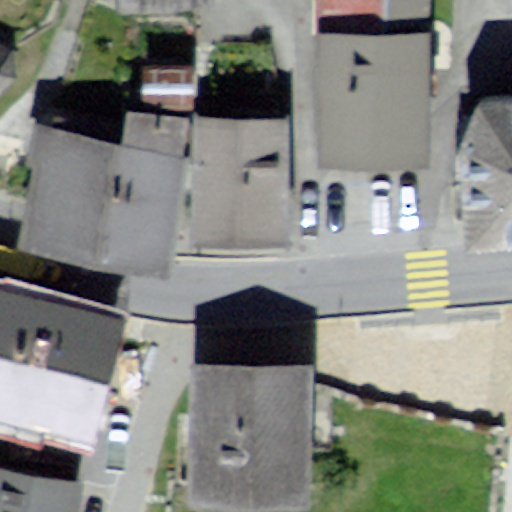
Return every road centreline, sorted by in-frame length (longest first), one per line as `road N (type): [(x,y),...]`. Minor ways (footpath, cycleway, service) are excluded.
road 1 (residential): [(231,0),(236,34),(288,92),(301,170),(303,288)]
road 2 (primary): [(303,288),(124,279),(0,241)]
road 3 (primary): [(511,270),(303,288)]
road 4 (residential): [(120,511),(163,343),(192,341)]
